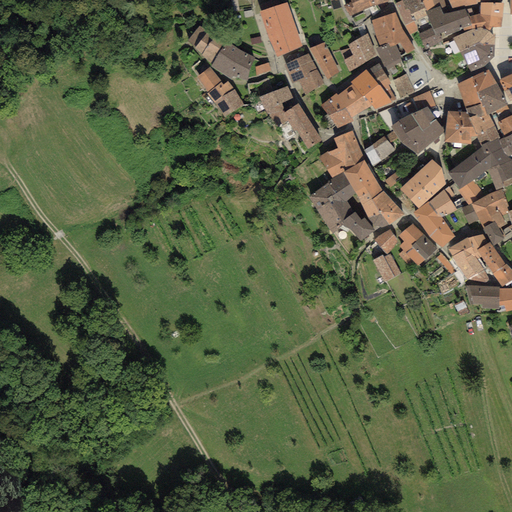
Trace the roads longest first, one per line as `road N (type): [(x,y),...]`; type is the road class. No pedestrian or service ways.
road 1 (track): [(249,511),(54,229),(0,166)]
road 2 (residential): [(353,127),(316,130),(270,56),(258,17)]
road 3 (residential): [(407,216),(450,183),(440,154),(443,86)]
